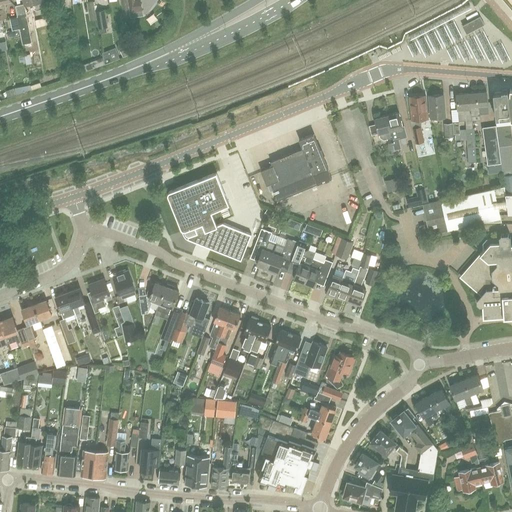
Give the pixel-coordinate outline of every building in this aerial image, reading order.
[(0,0),(0,11),(1,19),(6,18),(4,9),(6,9),(4,2),(10,0),(0,0)] [(24,0),(25,3),(34,1),(36,10),(40,9),(45,7),(43,0),(24,0)] [(127,0),(121,0),(124,16),(130,16),(127,0)] [(132,10),(135,10),(133,0),(127,0),(130,15),(133,14),(132,10)] [(93,2),(87,3),(90,20),(96,19),(93,2)] [(45,7),(40,9),(42,17),(48,16),(47,7),(45,7)] [(96,11),(99,28),(108,26),(105,10),(96,11)] [(75,23),(72,11),(65,13),(67,24),(75,23)] [(21,36),(23,44),(32,42),(26,15),(17,17),(19,28),(21,36)] [(480,16),(462,26),(467,34),(484,24),(480,16)] [(13,30),(19,28),(17,17),(10,18),(13,30)] [(354,71),(329,79),(331,86),(356,78),(354,71)] [(501,90),(501,91),(492,92),(495,122),(495,125),(500,163),(502,173),(511,172),(511,89),(509,89),(509,93),(507,93),(507,90),(501,90)] [(486,91),(469,92),(469,100),(471,114),(488,113),(486,91)] [(476,162),(475,146),(473,127),(472,127),(472,118),(471,114),(469,100),(469,92),(456,93),(457,108),(465,108),(466,114),(464,115),(464,120),(467,121),(467,128),(465,128),(467,147),(468,162),(476,162)] [(430,117),(444,116),(442,94),(428,95),(430,117)] [(419,118),(427,117),(424,95),(408,97),(411,119),(409,119),(412,129),(415,143),(423,141),(420,126),(419,118)] [(401,127),(402,127),(399,112),(387,115),(389,123),(390,130),(393,146),(398,145),(396,138),(399,137),(397,130),(402,129),(401,127)] [(452,123),(453,134),(454,134),(460,133),(459,129),(458,114),(451,115),(452,123)] [(389,123),(387,115),(375,118),(380,137),(383,140),(387,139),(388,146),(393,146),(390,130),(389,123)] [(500,163),(495,125),(482,127),(486,165),(500,163)] [(332,178),(328,168),(329,168),(315,133),(300,139),(303,148),(289,154),(272,161),(274,165),(262,170),(268,184),(271,183),(274,190),(278,200),(332,178)] [(168,195),(177,218),(181,227),(181,228),(182,228),(182,229),(183,229),(183,230),(184,230),(185,230),(186,230),(186,229),(194,226),(196,233),(189,235),(189,236),(188,236),(188,237),(188,238),(189,239),(218,250),(241,260),(243,255),(251,234),(223,222),(217,225),(212,211),(229,204),(216,172),(170,190),(170,191),(169,191),(168,192),(168,193),(168,194),(168,195)] [(433,174),(424,176),(430,201),(442,198),(440,189),(436,190),(433,174)] [(385,183),(387,192),(397,189),(396,181),(385,183)] [(499,213),(511,212),(511,193),(505,194),(503,187),(428,204),(422,205),(429,235),(489,221),(501,221),(499,213)] [(416,190),(419,206),(422,205),(428,204),(424,188),(416,190)] [(268,268),(279,238),(271,236),(273,232),(262,228),(255,245),(263,248),(257,264),(268,268)] [(511,243),(510,243),(510,235),(507,233),(501,233),(499,236),(499,237),(486,238),(482,242),(485,245),(459,275),(480,294),(476,298),(476,302),(479,304),(482,304),(483,316),(511,314),(511,243)] [(284,256),(292,259),(299,242),(288,238),(287,241),(279,238),(268,268),(269,269),(268,271),(276,274),(276,271),(278,272),(284,256)] [(307,250),(304,250),(307,243),(299,240),(299,242),(292,259),(291,262),(299,265),(294,278),(304,282),(314,258),(316,252),(309,250),(307,250)] [(344,240),(338,256),(347,259),(353,244),(344,240)] [(363,259),(365,251),(355,248),(353,256),(363,259)] [(371,256),(365,255),(362,266),(368,268),(371,256)] [(324,262),(314,258),(304,282),(314,286),(320,272),(328,275),(333,261),(325,258),(324,262)] [(343,297),(348,299),(359,269),(360,268),(362,262),(354,258),(352,264),(353,267),(350,273),(348,278),(348,279),(347,282),(342,280),(336,294),(335,297),(342,300),(343,297)] [(360,268),(359,269),(348,299),(360,303),(366,289),(360,287),(364,277),(366,272),(365,271),(365,270),(360,268)] [(378,271),(371,268),(365,283),(372,285),(378,271)] [(121,294),(122,298),(136,293),(134,289),(127,270),(126,270),(125,269),(118,272),(118,273),(113,275),(120,294),(121,294)] [(326,294),(335,297),(336,294),(342,280),(343,278),(334,274),(326,294)] [(105,305),(102,296),(110,294),(104,278),(89,283),(91,290),(87,292),(91,301),(95,311),(99,310),(98,307),(105,305)] [(159,304),(166,285),(155,282),(155,284),(151,282),(147,291),(148,293),(151,294),(150,296),(146,297),(146,296),(139,297),(141,310),(144,310),(143,306),(147,305),(146,301),(151,301),(158,304),(159,304)] [(166,286),(166,285),(159,304),(158,304),(155,313),(155,314),(157,308),(170,313),(172,307),(179,291),(173,288),(174,286),(167,283),(166,286)] [(72,305),(75,313),(79,312),(80,311),(78,304),(83,301),(84,301),(79,287),(67,291),(72,305)] [(72,305),(67,291),(55,295),(61,310),(72,305)] [(186,323),(191,325),(192,322),(206,327),(209,319),(203,316),(209,302),(196,297),(194,301),(192,300),(189,308),(192,308),(186,323)] [(34,303),(39,318),(51,314),(46,299),(34,303)] [(83,301),(86,309),(92,325),(98,323),(92,307),(89,299),(84,301),(83,301)] [(39,318),(34,303),(22,308),(27,323),(39,318)] [(120,323),(124,322),(119,308),(118,305),(112,307),(118,324),(120,323)] [(171,316),(164,335),(172,338),(177,324),(182,309),(173,305),(172,307),(170,313),(171,316)] [(220,335),(221,335),(229,314),(231,310),(220,306),(214,321),(215,321),(210,332),(211,335),(212,336),(209,345),(215,348),(220,335)] [(241,314),(231,310),(229,314),(221,335),(228,338),(232,327),(235,328),(241,314)] [(250,348),(251,349),(261,321),(257,320),(258,318),(252,315),(251,318),(250,317),(244,332),(247,333),(242,346),(250,349),(250,348)] [(12,316),(1,320),(6,335),(5,335),(8,343),(17,340),(16,338),(20,337),(12,316)] [(65,319),(59,321),(68,344),(76,341),(71,329),(69,330),(65,319)] [(0,356),(0,345),(8,343),(5,335),(6,335),(1,320),(0,320),(0,362),(2,361),(0,356)] [(265,340),(271,325),(261,321),(251,349),(258,351),(262,339),(265,340)] [(131,322),(121,325),(124,340),(138,337),(134,322),(131,322)] [(191,325),(189,331),(202,336),(206,327),(192,322),(191,325)] [(177,324),(172,338),(181,341),(185,330),(182,329),(183,326),(177,324)] [(27,341),(36,337),(34,330),(32,325),(23,328),(27,341)] [(269,361),(279,364),(285,347),(290,333),(280,329),(274,344),(276,344),(269,361)] [(301,336),(291,332),(284,350),(281,358),(273,380),(279,382),(291,349),(295,351),(301,336)] [(197,351),(204,353),(210,337),(204,335),(197,351)] [(227,344),(219,341),(211,362),(222,366),(226,355),(223,353),(227,344)] [(301,352),(294,372),(306,377),(311,364),(319,367),(327,347),(313,342),(312,344),(308,355),(301,352)] [(355,358),(353,357),(353,355),(340,351),(339,355),(334,354),(326,374),(339,379),(343,369),(350,372),(353,364),(355,363),(357,360),(355,358)] [(250,353),(247,362),(259,367),(263,358),(250,353)] [(237,375),(242,362),(229,358),(225,370),(237,375)] [(34,361),(26,364),(29,375),(39,373),(34,361)] [(295,365),(289,363),(285,375),(291,377),(295,365)] [(78,381),(86,382),(87,368),(79,367),(78,381)] [(21,378),(18,369),(11,371),(14,381),(21,378)] [(54,370),(53,380),(66,381),(67,371),(54,370)] [(183,386),(187,375),(178,371),(173,382),(183,386)] [(464,379),(469,393),(483,387),(478,373),(464,379)] [(43,383),(43,386),(51,387),(52,377),(39,375),(38,382),(43,383)] [(473,402),(469,393),(464,379),(450,384),(456,398),(463,395),(466,403),(465,404),(466,410),(474,408),(473,402)] [(322,380),(318,390),(337,398),(340,390),(326,385),(327,382),(322,380)] [(304,382),(301,389),(316,395),(319,387),(304,382)] [(293,398),(299,389),(293,386),(288,395),(293,398)] [(441,388),(428,395),(436,408),(444,404),(449,413),(454,410),(441,388)] [(192,395),(183,391),(181,395),(190,399),(192,395)] [(436,408),(428,395),(416,402),(428,424),(433,421),(428,412),(436,408)] [(259,398),(256,406),(262,408),(265,400),(259,398)] [(494,398),(482,400),(483,406),(495,404),(494,398)] [(204,410),(216,411),(217,401),(205,400),(204,410)] [(224,401),(217,401),(216,411),(224,412),(225,401),(224,401)] [(317,417),(330,422),(336,406),(325,402),(325,404),(323,403),(320,410),(311,407),(310,407),(305,405),(302,412),(308,414),(317,417)] [(504,440),(511,437),(511,408),(511,404),(510,403),(502,405),(500,406),(501,409),(489,412),(496,445),(505,443),(504,440)] [(414,443),(421,451),(432,441),(413,417),(415,415),(408,406),(398,414),(396,414),(392,417),(392,419),(403,434),(410,429),(418,440),(414,443)] [(77,445),(80,408),(64,407),(62,434),(61,434),(58,472),(75,473),(76,455),(72,455),(73,445),(77,445)] [(17,427),(29,428),(31,416),(30,416),(31,409),(20,408),(17,427)] [(250,416),(257,417),(259,410),(252,408),(250,416)] [(308,414),(302,412),(300,418),(305,420),(308,414)] [(91,415),(84,414),(81,437),(88,438),(91,415)] [(262,467),(258,476),(268,480),(269,478),(277,481),(278,479),(286,482),(287,480),(295,483),(296,480),(302,482),(305,483),(308,475),(307,475),(308,471),(307,470),(310,463),(311,463),(315,455),(313,455),(316,447),(315,447),(316,444),(317,445),(318,442),(305,437),(307,432),(260,414),(258,432),(267,436),(262,450),(265,451),(259,465),(262,467)] [(330,422),(317,417),(312,431),(314,432),(313,434),(324,438),(330,422)] [(109,418),(107,434),(106,444),(115,445),(118,419),(109,418)] [(140,420),(139,429),(138,436),(146,437),(148,421),(140,420)] [(15,436),(16,426),(6,425),(5,425),(4,435),(3,435),(2,446),(0,446),(0,467),(9,468),(12,436),(15,436)] [(136,446),(138,436),(139,429),(132,428),(130,445),(136,446)] [(386,453),(395,441),(381,429),(371,441),(386,453)] [(58,434),(46,433),(42,470),(54,472),(56,454),(52,453),(53,443),(57,443),(58,434)] [(27,463),(28,463),(32,436),(26,435),(26,441),(20,441),(17,461),(27,462),(27,463)] [(36,436),(32,436),(28,463),(39,464),(42,444),(36,443),(36,436)] [(128,468),(129,451),(124,450),(125,439),(116,438),(114,467),(128,468)] [(449,439),(444,442),(449,449),(454,448),(449,439)] [(421,451),(417,469),(405,467),(399,466),(398,473),(393,472),(390,492),(398,494),(395,509),(409,511),(414,511),(417,497),(425,498),(428,480),(432,481),(438,448),(432,441),(421,451)] [(158,464),(160,444),(153,443),(151,445),(150,448),(142,447),(140,469),(143,469),(143,471),(144,473),(148,473),(150,472),(150,470),(153,470),(153,464),(158,464)] [(472,443),(461,447),(465,458),(477,454),(472,443)] [(502,444),(496,445),(497,455),(504,454),(502,444)] [(401,454),(399,466),(405,467),(408,452),(399,445),(395,449),(401,454)] [(226,487),(226,484),(228,467),(229,467),(231,450),(232,447),(225,447),(223,466),(213,465),(211,486),(226,487)] [(184,463),(185,448),(176,448),(174,463),(184,463)] [(81,474),(93,475),(95,450),(83,449),(81,474)] [(108,451),(95,450),(93,475),(106,476),(108,451)] [(231,450),(229,467),(228,474),(232,474),(232,480),(248,481),(249,468),(242,467),(243,461),(236,460),(237,451),(231,450)] [(374,468),(378,461),(363,452),(355,464),(361,468),(360,469),(370,476),(374,468)] [(185,483),(196,484),(198,455),(187,454),(185,483)] [(206,485),(206,484),(209,456),(198,455),(196,484),(206,485)] [(494,483),(495,484),(497,484),(499,484),(500,482),(501,481),(502,480),(498,462),(481,466),(482,464),(488,462),(487,457),(478,459),(478,460),(479,466),(478,466),(481,481),(490,479),(491,483),(493,482),(494,483)] [(472,489),(473,487),(475,486),(474,482),(481,481),(478,466),(479,466),(478,460),(473,461),(475,467),(459,471),(463,489),(465,489),(467,490),(470,490),(472,489)] [(179,483),(180,466),(174,465),(174,468),(168,468),(169,464),(164,464),(164,467),(160,467),(159,481),(179,483)] [(380,483),(384,476),(379,473),(375,480),(380,483)] [(382,487),(374,484),(370,482),(369,487),(348,481),(343,495),(361,500),(364,493),(370,495),(370,496),(381,499),(382,487)] [(97,511),(99,497),(86,496),(84,511),(97,511)] [(149,511),(150,501),(136,500),(135,511),(149,511)] [(34,511),(35,504),(22,503),(22,509),(21,509),(20,511),(34,511)] [(78,511),(80,505),(72,505),(71,503),(67,503),(66,504),(64,504),(63,511),(78,511)]
